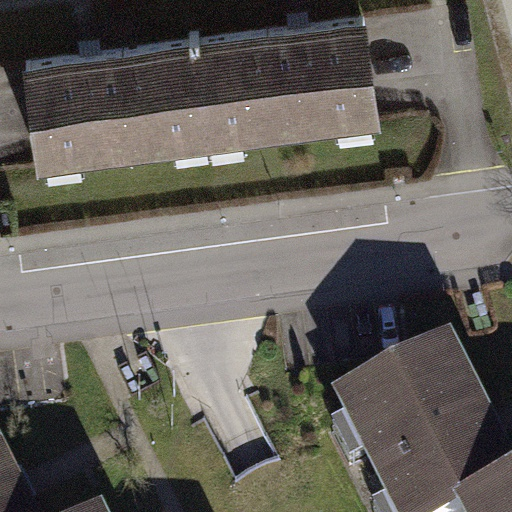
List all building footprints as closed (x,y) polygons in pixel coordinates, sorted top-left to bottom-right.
[(363,15),(197,37),(210,137),(245,133),(334,121),(373,116),(377,115),(363,15)] [(175,142),(210,137),(197,37),(28,60),(42,160),(46,159),(85,154),(175,142)] [(373,116),(334,121),(336,135),(374,130),(373,116)] [(245,133),(210,137),(211,152),(246,147),(245,133)] [(211,152),(210,137),(175,142),(176,156),(211,152)] [(85,154),(46,159),(48,173),(87,168),(85,154)] [(511,511),(511,506),(504,490),(511,486),(511,478),(487,428),(446,348),(341,400),(353,423),(370,458),(394,505),(397,511),(511,511)] [(370,458),(353,423),(333,434),(351,468),(370,458)] [(0,511),(27,511),(17,491),(0,457),(0,511)]
